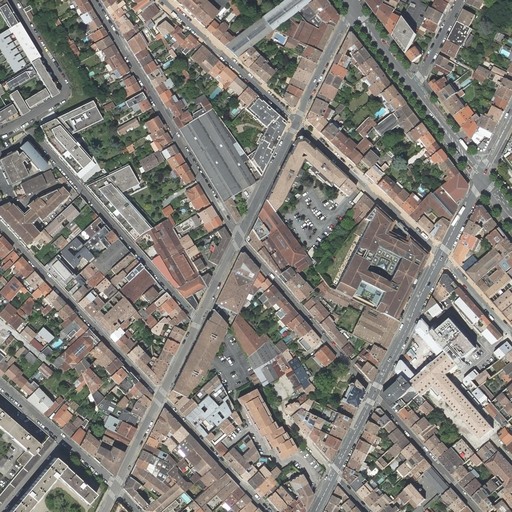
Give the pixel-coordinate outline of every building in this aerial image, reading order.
[(0,95),(5,93),(7,96),(11,103),(0,109),(0,125),(19,117),(60,93),(60,92),(60,91),(5,0),(0,0),(0,12),(10,29),(0,34),(0,44),(17,72),(0,81),(0,95)] [(78,7),(87,2),(86,0),(71,0),(73,3),(76,8),(78,7)] [(115,0),(106,0),(102,3),(106,9),(115,2),(116,1),(115,0)] [(148,0),(142,0),(137,5),(132,8),(136,12),(150,1),(148,0)] [(192,0),(188,3),(182,7),(187,12),(190,10),(192,12),(190,14),(193,18),(198,21),(204,27),(211,19),(213,17),(215,16),(222,8),(213,0),(192,0)] [(312,0),(283,0),(283,1),(251,26),(241,33),(238,35),(236,37),(235,38),(224,46),(237,58),(250,48),(251,47),(263,37),(274,29),(279,25),(283,22),(288,18),(291,16),(296,12),(312,0)] [(229,0),(227,2),(234,10),(236,7),(231,0),(229,0)] [(329,4),(326,0),(312,0),(296,12),(301,17),(303,21),(305,23),(315,15),(316,14),(329,4)] [(365,0),(377,16),(383,4),(384,2),(381,0),(365,0)] [(383,4),(377,16),(386,28),(391,19),(393,14),(395,11),(397,7),(400,0),(384,0),(384,2),(383,4)] [(444,15),(450,5),(441,0),(437,0),(433,9),(436,10),(444,15)] [(468,0),(467,4),(480,10),(483,4),(486,5),(489,0),(468,0)] [(92,9),(87,2),(78,7),(76,8),(77,10),(76,10),(80,16),(83,14),(92,9)] [(106,9),(110,15),(119,8),(122,6),(121,4),(118,7),(115,2),(106,9)] [(158,12),(152,4),(141,13),(142,14),(143,14),(147,19),(148,21),(158,12)] [(338,16),(329,4),(316,14),(315,15),(321,22),(321,21),(328,24),(329,23),(330,22),(335,24),(338,18),(338,16)] [(27,7),(23,9),(30,21),(34,19),(27,7)] [(110,15),(114,22),(124,14),(126,13),(125,11),(121,14),(118,11),(120,10),(119,8),(110,15)] [(426,19),(428,20),(439,25),(441,21),(442,21),(444,15),(431,8),(426,19)] [(54,20),(57,19),(51,9),(49,11),(54,20)] [(97,18),(92,9),(83,14),(84,17),(86,19),(88,23),(97,18)] [(464,9),(458,22),(469,27),(476,15),(464,9)] [(114,22),(118,28),(127,21),(128,19),(124,14),(114,22)] [(391,19),(386,28),(394,37),(396,32),(403,19),(401,18),(393,14),(391,19)] [(298,19),(291,16),(289,19),(287,25),(283,31),(278,28),(280,27),(279,25),(274,29),(275,30),(289,37),(299,42),(308,46),(321,53),(332,30),(334,27),(335,24),(330,22),(329,23),(328,24),(321,21),(321,22),(315,15),(305,23),(303,22),(298,19)] [(221,23),(214,17),(213,17),(211,19),(219,26),(220,25),(221,23)] [(101,25),(97,18),(88,23),(90,26),(89,27),(91,31),(94,30),(95,32),(103,27),(101,25)] [(417,35),(404,18),(403,19),(396,32),(394,37),(399,44),(407,54),(417,35)] [(206,29),(211,34),(219,26),(211,19),(204,27),(206,29)] [(435,33),(439,25),(428,20),(426,19),(423,24),(425,25),(424,28),(435,33)] [(128,22),(126,23),(130,29),(132,28),(134,26),(130,20),(128,22)] [(118,28),(122,35),(130,29),(126,23),(128,22),(127,21),(118,28)] [(168,33),(174,29),(165,21),(156,27),(160,33),(155,37),(157,40),(163,37),(164,35),(168,33)] [(211,34),(217,39),(227,29),(222,24),(223,23),(223,22),(222,22),(221,23),(220,25),(219,26),(211,34)] [(458,22),(448,40),(459,46),(461,47),(463,48),(470,34),(472,29),(469,27),(458,22)] [(139,27),(136,24),(134,26),(132,28),(130,29),(122,35),(126,42),(137,33),(135,30),(139,27)] [(94,42),(107,35),(103,27),(95,32),(90,35),(94,42)] [(180,44),(186,38),(180,32),(182,31),(178,27),(171,35),(177,40),(172,45),(175,49),(179,45),(180,44)] [(236,37),(228,29),(226,32),(232,37),(233,36),(235,38),(236,37)] [(274,29),(263,37),(267,40),(268,40),(269,41),(275,30),(274,29)] [(218,40),(224,46),(235,38),(233,36),(232,37),(226,32),(218,40)] [(348,32),(338,53),(343,55),(345,51),(346,49),(348,48),(357,41),(350,32),(348,32)] [(147,46),(137,33),(126,42),(134,55),(145,48),(147,46)] [(198,42),(189,34),(186,38),(180,44),(182,46),(184,44),(186,46),(190,50),(193,46),(195,48),(200,44),(198,42)] [(96,46),(99,51),(113,44),(108,36),(94,43),(92,45),(93,48),(96,46)] [(289,37),(283,48),(285,48),(292,52),(294,53),(298,44),(299,42),(289,37)] [(167,43),(165,40),(162,41),(164,44),(169,51),(173,58),(176,56),(167,43)] [(448,40),(442,52),(452,58),(459,46),(448,40)] [(362,47),(357,41),(348,48),(348,49),(351,52),(349,53),(351,55),(353,54),(362,47)] [(72,44),(69,46),(74,55),(79,52),(74,43),(72,44)] [(202,45),(200,44),(195,48),(197,50),(191,57),(200,65),(201,64),(210,53),(202,45)] [(108,59),(118,53),(113,45),(102,51),(103,53),(101,54),(102,56),(105,55),(107,57),(103,59),(104,61),(105,60),(108,59)] [(320,56),(321,53),(308,46),(307,48),(307,50),(320,56)] [(407,54),(413,62),(422,56),(416,47),(415,48),(414,46),(411,48),(413,50),(407,54)] [(459,46),(452,58),(454,59),(461,47),(459,46)] [(369,57),(362,47),(353,54),(351,55),(351,56),(351,59),(351,60),(350,60),(352,62),(352,63),(356,68),(357,67),(358,66),(369,57)] [(138,61),(148,54),(147,53),(146,54),(144,51),(146,50),(145,48),(134,55),(138,61)] [(251,49),(250,48),(237,58),(243,63),(255,51),(254,50),(252,51),(252,50),(251,49)] [(316,64),(320,56),(307,50),(306,50),(304,55),(301,53),(300,53),(299,56),(302,57),(316,64)] [(255,51),(243,63),(248,68),(257,58),(255,56),(257,53),(255,51)] [(109,71),(112,69),(124,63),(118,53),(108,59),(105,60),(108,64),(105,66),(109,71)] [(219,61),(210,53),(201,64),(203,65),(204,67),(207,69),(206,71),(208,73),(209,71),(219,61)] [(343,55),(338,53),(333,64),(342,68),(343,67),(344,64),(348,57),(343,55)] [(149,56),(148,54),(138,61),(142,67),(152,61),(151,59),(149,56)] [(436,64),(452,72),(454,69),(447,65),(450,61),(440,55),(436,64)] [(261,57),(260,56),(258,58),(257,58),(248,68),(254,73),(263,63),(265,61),(264,60),(261,57)] [(311,74),(316,64),(302,57),(297,67),(311,74)] [(377,67),(369,57),(358,66),(357,67),(358,69),(360,68),(364,73),(362,74),(364,77),(365,75),(377,67)] [(142,67),(146,75),(157,69),(159,67),(158,65),(155,59),(152,61),(142,67)] [(269,67),(271,65),(270,64),(268,66),(266,64),(268,62),(266,60),(265,61),(263,63),(254,73),(259,78),(269,67)] [(225,67),(219,61),(209,71),(211,73),(213,71),(218,75),(225,67)] [(121,76),(129,71),(124,63),(112,69),(113,71),(114,71),(116,69),(121,76)] [(342,68),(333,64),(328,73),(338,78),(342,80),(346,71),(344,70),(343,69),(342,68)] [(448,75),(452,72),(436,64),(434,68),(439,71),(446,74),(448,75)] [(272,66),(271,65),(269,67),(259,78),(265,83),(265,82),(269,78),(276,70),(274,67),(272,69),(270,68),(272,66)] [(492,72),(480,66),(477,71),(476,73),(485,77),(494,82),(499,84),(500,85),(503,86),(511,90),(511,82),(502,77),(497,75),(492,72)] [(146,75),(150,81),(159,75),(161,75),(163,73),(160,69),(159,67),(157,69),(146,75)] [(236,77),(225,67),(218,75),(220,77),(218,80),(227,88),(228,86),(236,77)] [(306,84),(311,74),(297,67),(295,71),(294,73),(292,77),(292,78),(306,84)] [(384,76),(377,67),(365,75),(364,77),(361,79),(363,82),(365,80),(366,79),(370,86),(384,76)] [(495,67),(492,72),(497,75),(502,77),(511,82),(511,73),(509,72),(508,72),(507,73),(495,67)] [(189,76),(185,69),(181,71),(186,78),(189,76)] [(475,72),(472,77),(483,82),(485,77),(476,73),(475,72)] [(344,83),(345,81),(342,80),(338,78),(328,73),(323,83),(337,90),(341,82),(343,83),(344,83)] [(124,87),(125,89),(136,82),(132,76),(131,76),(129,74),(123,78),(124,80),(123,81),(126,86),(124,87)] [(150,81),(154,88),(167,80),(165,78),(162,80),(159,75),(150,81)] [(189,76),(186,78),(191,85),(194,83),(189,76)] [(391,85),(384,76),(370,86),(368,87),(368,88),(369,90),(372,93),(375,97),(377,95),(391,85)] [(247,87),(236,77),(228,86),(239,96),(247,87)] [(154,88),(158,95),(167,90),(170,88),(174,86),(169,78),(167,80),(154,88)] [(302,91),(306,84),(292,78),(288,84),(302,91)] [(437,95),(450,85),(445,78),(437,83),(432,88),(437,95)] [(128,96),(140,89),(136,82),(125,89),(126,90),(128,92),(126,92),(128,96)] [(196,85),(194,83),(191,85),(195,91),(199,89),(196,85)] [(335,94),(337,90),(323,83),(318,93),(330,99),(332,100),(334,96),(335,94)] [(437,95),(444,104),(460,92),(453,83),(450,85),(437,95)] [(298,99),(302,91),(288,84),(285,92),(298,99)] [(398,94),(391,85),(377,95),(379,98),(381,96),(385,101),(383,103),(384,105),(387,102),(398,94)] [(510,102),(511,96),(511,90),(503,86),(500,85),(499,86),(500,87),(502,88),(499,94),(497,93),(496,95),(498,96),(510,102)] [(244,108),(256,95),(247,87),(239,96),(235,100),(237,101),(239,99),(245,104),(243,107),(244,108)] [(158,95),(163,102),(172,97),(173,96),(174,95),(170,88),(167,90),(158,95)] [(465,94),(462,90),(460,92),(444,104),(454,117),(465,108),(468,106),(467,103),(466,104),(464,106),(458,99),(461,97),(465,94)] [(142,92),(125,102),(128,109),(135,105),(143,100),(146,99),(143,94),(142,92)] [(285,92),(282,98),(292,108),(294,108),(298,99),(285,92)] [(318,93),(315,98),(327,104),(330,101),(333,102),(333,101),(332,100),(330,99),(318,93)] [(405,103),(398,94),(387,102),(384,105),(386,107),(388,105),(389,104),(392,108),(393,110),(391,111),(392,113),(394,111),(405,103)] [(163,102),(167,109),(169,107),(178,102),(174,95),(173,96),(172,97),(163,102)] [(207,98),(204,95),(194,101),(196,105),(201,102),(206,99),(207,98)] [(257,171),(261,176),(279,138),(286,125),(283,123),(285,121),(277,114),(270,108),(256,95),(244,108),(267,128),(263,135),(261,133),(256,142),(259,144),(256,150),(247,156),(257,171)] [(504,112),(510,102),(498,96),(496,95),(495,97),(497,98),(494,104),(492,103),(491,102),(490,104),(491,105),(493,106),(504,112)] [(183,98),(179,101),(184,107),(188,105),(183,98)] [(309,111),(321,117),(322,117),(326,107),(328,109),(329,107),(327,106),(328,104),(327,104),(315,98),(309,111)] [(103,119),(92,99),(37,126),(46,143),(74,175),(76,174),(91,160),(69,135),(103,119)] [(142,112),(151,107),(146,99),(143,100),(135,105),(136,108),(139,107),(142,112)] [(193,116),(195,119),(212,108),(206,99),(201,102),(204,108),(193,115),(193,116)] [(169,107),(173,114),(179,110),(184,107),(179,101),(178,102),(169,107)] [(111,103),(103,108),(106,112),(109,111),(110,110),(114,108),(115,107),(113,102),(111,103)] [(412,113),(405,103),(394,111),(392,113),(376,125),(373,127),(381,137),(383,135),(396,126),(398,124),(399,123),(412,113)] [(462,127),(473,118),(476,116),(468,106),(465,108),(454,117),(462,127)] [(499,123),(504,112),(493,106),(489,116),(487,115),(486,114),(486,116),(488,117),(499,123)] [(313,127),(320,133),(328,124),(329,123),(329,122),(332,120),(330,118),(334,111),(330,109),(328,109),(326,107),(322,117),(321,117),(313,127)] [(238,223),(241,217),(234,207),(236,206),(232,200),(233,199),(234,197),(233,196),(256,182),(244,163),(249,160),(247,156),(244,153),(237,142),(226,128),(222,121),(212,108),(195,119),(192,121),(179,129),(201,165),(223,202),(236,223),(238,223)] [(175,117),(173,119),(179,129),(192,121),(190,118),(186,111),(181,114),(175,117)] [(306,120),(313,127),(321,117),(309,111),(306,118),(306,120)] [(420,123),(412,113),(399,123),(398,124),(396,126),(397,128),(400,127),(402,125),(406,130),(403,132),(401,134),(403,136),(405,134),(406,134),(408,132),(420,123)] [(494,134),(499,123),(488,117),(486,116),(484,115),(481,114),(480,117),(477,115),(476,116),(473,118),(479,126),(494,134)] [(339,130),(343,126),(341,124),(339,127),(334,122),(339,116),(337,115),(332,120),(329,122),(329,123),(328,124),(320,133),(329,141),(338,132),(338,131),(339,130)] [(161,128),(163,127),(157,116),(145,123),(147,126),(150,132),(151,134),(161,128)] [(135,118),(116,129),(120,137),(126,134),(124,131),(138,123),(135,118)] [(472,140),(479,126),(473,118),(462,127),(472,140)] [(426,131),(420,123),(408,132),(406,134),(412,142),(414,141),(418,138),(426,131)] [(400,127),(397,128),(401,134),(403,132),(406,130),(402,125),(400,127)] [(157,138),(164,134),(161,128),(151,134),(149,135),(152,140),(153,140),(157,138)] [(329,141),(337,149),(346,140),(348,138),(340,131),(339,130),(338,131),(338,132),(329,141)] [(433,141),(426,131),(418,138),(425,147),(433,141)] [(155,152),(159,150),(164,147),(163,146),(172,141),(166,132),(164,134),(157,138),(158,139),(154,141),(154,142),(150,144),(155,152)] [(383,138),(381,137),(373,146),(375,147),(383,138)] [(337,149),(345,157),(353,149),(355,147),(356,146),(354,144),(353,145),(347,141),(349,139),(348,138),(346,140),(337,149)] [(353,149),(345,157),(355,165),(359,161),(360,160),(362,157),(369,150),(371,148),(373,146),(364,138),(363,138),(356,146),(355,147),(353,149)] [(267,198),(265,200),(269,205),(274,212),(278,209),(281,206),(284,198),(287,199),(302,171),(299,169),(301,163),(306,162),(311,167),(308,170),(326,187),(330,182),(337,188),(346,178),(338,170),(335,167),(330,164),(315,150),(314,148),(313,149),(306,142),(306,141),(304,139),(301,139),(298,139),(297,140),(296,140),(295,141),(293,145),(294,146),(290,154),(289,153),(277,176),(271,188),(267,198)] [(486,149),(490,141),(486,139),(477,146),(480,150),(481,150),(481,151),(482,151),(483,151),(484,151),(485,151),(485,150),(485,151),(485,150),(486,150),(486,149)] [(425,147),(424,148),(427,152),(424,154),(427,158),(428,157),(439,149),(433,141),(425,147)] [(16,152),(0,159),(0,162),(0,163),(3,168),(4,172),(7,177),(7,178),(10,183),(10,184),(27,176),(21,163),(24,161),(27,164),(29,162),(37,170),(38,169),(41,171),(47,166),(45,164),(40,158),(38,157),(34,151),(31,149),(27,144),(25,142),(20,148),(23,152),(22,152),(21,152),(19,155),(21,157),(19,158),(16,152)] [(167,160),(179,153),(174,144),(161,151),(167,160)] [(362,157),(360,160),(369,168),(378,159),(384,153),(382,151),(376,157),(374,155),(375,154),(375,153),(373,152),(372,152),(372,153),(370,152),(372,150),(371,148),(369,150),(362,157)] [(438,164),(446,158),(439,149),(428,157),(427,158),(426,159),(423,161),(424,163),(427,161),(430,159),(433,163),(435,161),(438,164)] [(157,151),(135,163),(142,174),(163,162),(157,151)] [(167,160),(173,170),(175,169),(185,163),(179,153),(167,160)] [(443,172),(452,166),(446,158),(438,164),(437,164),(438,166),(440,168),(443,172)] [(96,165),(91,160),(76,174),(80,179),(96,165)] [(174,179),(177,177),(179,176),(180,175),(189,170),(185,163),(175,169),(173,170),(169,172),(174,179)] [(139,184),(128,164),(84,185),(133,241),(142,234),(147,230),(152,228),(121,193),(139,184)] [(364,174),(373,183),(382,173),(383,172),(388,166),(386,165),(381,170),(380,170),(379,169),(378,168),(379,167),(377,164),(370,172),(368,170),(364,174)] [(458,173),(452,166),(443,172),(444,174),(446,176),(444,178),(443,178),(446,182),(458,173)] [(408,169),(405,173),(411,178),(412,178),(414,175),(410,171),(408,169)] [(20,185),(25,194),(55,180),(51,170),(27,181),(20,185)] [(186,184),(195,179),(189,170),(180,175),(184,181),(186,184)] [(373,183),(376,185),(385,194),(394,184),(384,176),(382,173),(373,183)] [(467,185),(458,173),(446,182),(439,186),(457,206),(467,186),(467,185)] [(356,187),(346,178),(337,188),(335,190),(337,192),(339,189),(343,192),(344,193),(348,196),(350,194),(356,187)] [(386,194),(391,200),(399,192),(400,190),(402,188),(403,187),(397,182),(394,185),(394,184),(385,194),(386,194)] [(195,199),(204,194),(198,184),(185,192),(188,195),(191,201),(193,200),(195,199)] [(456,208),(457,206),(439,186),(430,193),(429,192),(421,202),(408,215),(414,221),(419,216),(423,212),(424,212),(425,210),(429,207),(431,209),(439,217),(441,218),(449,222),(456,208)] [(16,206),(15,207),(34,228),(36,227),(33,224),(39,218),(43,222),(71,197),(62,187),(59,190),(63,194),(38,217),(30,208),(23,214),(16,206)] [(391,200),(399,207),(406,198),(409,195),(402,188),(400,190),(399,192),(391,200)] [(63,194),(59,190),(58,189),(45,195),(43,193),(39,198),(37,196),(27,206),(30,208),(38,217),(63,194)] [(360,191),(352,201),(355,204),(363,194),(360,191)] [(408,215),(421,202),(411,193),(409,195),(406,198),(399,207),(408,215)] [(202,211),(211,205),(209,202),(204,194),(195,199),(193,200),(191,201),(196,210),(198,209),(200,208),(202,211)] [(368,212),(375,204),(363,194),(355,204),(346,215),(353,220),(361,210),(362,212),(360,215),(363,218),(368,212)] [(72,220),(88,205),(80,196),(49,224),(43,229),(52,239),(67,225),(72,220)] [(269,205),(265,200),(257,217),(261,223),(290,266),(305,255),(294,239),(279,218),(275,212),(269,205)] [(0,205),(0,216),(1,218),(7,224),(9,226),(11,229),(12,228),(17,234),(16,235),(19,237),(18,238),(20,241),(25,247),(32,240),(39,234),(39,233),(34,228),(15,207),(12,204),(11,205),(8,202),(4,204),(0,205)] [(376,206),(375,204),(368,212),(363,218),(355,227),(352,232),(360,237),(334,290),(350,298),(365,305),(396,320),(398,315),(405,301),(407,297),(411,288),(407,286),(410,280),(411,281),(413,276),(412,276),(415,270),(419,272),(424,263),(411,257),(410,256),(420,246),(408,236),(407,234),(404,239),(389,231),(393,222),(387,216),(383,212),(381,216),(373,212),(376,206)] [(479,204),(471,221),(479,226),(481,226),(483,225),(480,224),(482,220),(484,224),(492,218),(488,212),(482,204),(479,204)] [(169,206),(162,211),(166,217),(169,215),(173,212),(169,206)] [(381,210),(376,206),(373,212),(381,216),(383,212),(381,210)] [(172,228),(176,226),(169,215),(166,217),(172,228)] [(363,218),(360,215),(352,225),(355,227),(363,218)] [(214,228),(222,224),(217,216),(211,220),(210,221),(204,224),(208,232),(214,228)] [(440,240),(449,222),(441,218),(438,225),(437,225),(437,224),(436,224),(435,224),(435,225),(434,225),(434,226),(433,226),(423,216),(422,216),(421,216),(419,217),(419,216),(414,221),(416,222),(428,234),(436,241),(440,240)] [(105,225),(98,217),(83,230),(90,238),(105,225)] [(271,259),(281,273),(290,267),(290,266),(261,223),(257,217),(251,229),(263,247),(271,259)] [(483,225),(481,226),(481,227),(483,229),(484,227),(491,235),(500,228),(492,218),(484,224),(483,225)] [(174,232),(173,229),(167,219),(157,224),(152,228),(147,230),(155,244),(174,232)] [(72,220),(67,225),(71,230),(76,237),(81,232),(72,220)] [(186,221),(181,224),(187,234),(192,231),(186,221)] [(479,226),(471,221),(465,233),(476,238),(483,229),(481,227),(481,226),(479,226)] [(181,224),(173,229),(179,239),(187,234),(181,224)] [(110,230),(105,225),(90,238),(83,245),(88,251),(99,241),(107,248),(110,245),(104,237),(110,230)] [(8,228),(18,238),(19,237),(16,235),(17,234),(12,228),(11,229),(9,226),(8,228)] [(224,227),(217,231),(221,239),(217,246),(215,245),(208,261),(217,266),(231,238),(224,227)] [(508,238),(500,228),(491,235),(488,237),(486,239),(487,241),(488,240),(489,239),(491,241),(495,246),(493,248),(494,250),(495,249),(496,248),(498,247),(508,238)] [(52,239),(43,229),(39,233),(39,234),(32,240),(35,243),(41,237),(46,241),(43,243),(45,245),(47,243),(52,239)] [(248,242),(257,252),(263,247),(251,229),(248,236),(251,240),(248,242)] [(51,245),(58,253),(69,244),(76,237),(71,230),(67,234),(70,237),(66,241),(61,236),(51,245)] [(153,245),(155,244),(147,230),(142,234),(133,241),(142,251),(153,245)] [(151,261),(168,281),(177,276),(178,279),(183,277),(184,279),(188,277),(187,276),(194,272),(197,276),(199,275),(197,272),(192,262),(191,261),(185,250),(183,247),(174,232),(153,245),(159,255),(151,261)] [(476,238),(465,233),(459,244),(469,249),(473,250),(475,252),(481,240),(478,239),(476,238)] [(185,250),(194,245),(187,234),(179,239),(183,247),(185,250)] [(93,257),(76,238),(60,253),(74,268),(84,258),(87,262),(93,257)] [(111,269),(130,253),(126,248),(118,238),(110,245),(107,248),(95,258),(91,262),(96,268),(98,271),(103,276),(111,269)] [(511,252),(511,243),(508,238),(498,247),(496,248),(495,249),(494,250),(491,252),(486,257),(479,262),(466,273),(476,283),(511,252)] [(12,248),(7,242),(0,248),(0,258),(4,255),(12,248)] [(469,249),(459,244),(454,255),(454,259),(460,266),(465,258),(469,249)] [(194,245),(185,250),(190,258),(199,253),(194,245)] [(428,254),(420,246),(410,256),(411,257),(424,263),(425,261),(426,258),(428,254)] [(257,252),(266,263),(271,259),(263,247),(257,252)] [(16,251),(14,249),(12,251),(13,251),(3,261),(5,264),(16,254),(14,252),(16,251)] [(314,254),(309,250),(305,255),(309,260),(314,254)] [(240,252),(231,270),(254,281),(258,272),(259,270),(243,252),(240,252)] [(511,252),(476,283),(493,303),(511,287),(511,252)] [(115,273),(122,267),(123,266),(124,266),(133,258),(134,257),(130,253),(111,269),(115,273)] [(16,254),(5,264),(3,266),(5,269),(7,267),(18,257),(16,254)] [(57,255),(46,266),(65,285),(76,275),(57,255)] [(295,273),(311,263),(309,260),(305,255),(290,266),(290,267),(281,273),(277,276),(284,283),(294,275),(295,274),(295,273)] [(461,267),(466,273),(479,262),(474,256),(461,267)] [(27,263),(21,257),(13,264),(16,268),(13,271),(16,274),(19,271),(27,263)] [(200,258),(192,262),(197,272),(205,267),(200,258)] [(124,278),(140,263),(136,259),(135,260),(124,271),(123,271),(121,273),(119,275),(117,277),(116,276),(109,283),(110,283),(114,287),(117,284),(124,278)] [(266,263),(277,276),(281,273),(271,259),(266,263)] [(34,271),(27,263),(19,271),(16,274),(14,275),(16,277),(21,273),(26,278),(34,271)] [(90,263),(78,274),(74,278),(78,283),(80,285),(77,287),(78,289),(82,286),(86,282),(89,279),(88,278),(92,274),(93,275),(94,273),(89,267),(92,265),(90,263)] [(143,267),(140,263),(124,278),(128,282),(143,267)] [(151,287),(157,282),(143,267),(128,282),(121,288),(118,291),(118,292),(130,305),(140,296),(151,287)] [(254,281),(231,270),(215,303),(237,314),(238,314),(238,313),(243,304),(246,296),(248,294),(254,281)] [(35,291),(44,282),(34,271),(26,278),(25,280),(35,291)] [(96,273),(89,279),(86,282),(88,285),(85,287),(87,290),(82,286),(78,289),(72,295),(71,296),(78,303),(83,308),(96,296),(97,295),(92,290),(96,286),(101,292),(102,291),(110,283),(109,283),(105,278),(103,276),(98,271),(96,273)] [(194,310),(196,310),(198,305),(192,295),(201,289),(204,293),(207,287),(201,277),(199,275),(197,276),(194,272),(187,276),(188,277),(184,279),(183,277),(178,279),(177,276),(168,281),(194,310)] [(265,280),(258,272),(254,281),(248,294),(253,296),(260,289),(262,288),(264,291),(272,284),(267,279),(265,280)] [(207,287),(211,277),(207,273),(201,277),(207,287)] [(292,293),(304,283),(300,278),(299,279),(295,274),(294,275),(284,283),(292,293)] [(444,275),(440,283),(447,290),(449,293),(451,295),(455,291),(460,288),(455,283),(448,274),(444,275)] [(13,276),(7,283),(5,286),(2,288),(0,291),(0,310),(1,311),(23,286),(13,276)] [(324,296),(329,287),(324,281),(317,286),(322,293),(319,296),(321,298),(324,296)] [(31,294),(35,299),(37,298),(42,293),(46,296),(52,290),(44,282),(35,291),(31,294)] [(72,295),(78,289),(77,287),(80,285),(78,283),(69,292),(72,295)] [(114,287),(110,283),(102,291),(101,292),(97,295),(96,296),(83,308),(91,317),(104,304),(99,299),(102,297),(101,296),(103,293),(109,299),(110,299),(118,292),(118,291),(114,287)] [(310,290),(304,283),(292,293),(300,302),(304,298),(307,295),(313,290),(311,288),(310,290)] [(440,283),(436,290),(443,298),(445,300),(451,295),(449,293),(447,290),(440,283)] [(277,290),(272,284),(264,291),(261,295),(262,296),(264,295),(265,296),(268,299),(277,290)] [(97,295),(101,292),(96,286),(92,290),(97,295)] [(147,304),(158,294),(151,287),(140,296),(147,304)] [(346,307),(350,298),(334,290),(329,287),(324,296),(346,307)] [(511,304),(511,287),(493,303),(502,313),(511,304)] [(468,297),(460,288),(455,291),(463,300),(468,297)] [(57,296),(52,290),(46,296),(44,298),(49,303),(50,302),(57,296)] [(275,303),(282,296),(277,290),(268,299),(263,303),(268,309),(275,303)] [(436,290),(433,297),(439,304),(445,300),(443,298),(436,290)] [(130,305),(118,292),(110,299),(109,299),(104,304),(91,317),(109,336),(127,319),(128,319),(132,315),(136,311),(130,305)] [(156,308),(169,297),(166,293),(154,303),(144,312),(141,309),(137,312),(141,317),(143,320),(150,314),(156,308)] [(311,300),(315,304),(318,302),(321,298),(319,296),(320,294),(319,293),(311,300)] [(65,304),(57,296),(50,302),(57,310),(56,311),(57,312),(58,311),(65,304)] [(247,308),(253,302),(246,296),(243,304),(247,308)] [(287,302),(282,296),(275,303),(280,308),(287,302)] [(162,315),(166,311),(168,314),(177,306),(169,297),(156,308),(162,315)] [(433,297),(425,313),(426,313),(439,304),(433,297)] [(476,306),(468,297),(463,300),(472,310),(476,306)] [(15,314),(7,323),(15,330),(23,320),(19,317),(20,315),(21,316),(23,314),(20,311),(21,310),(26,314),(31,309),(34,305),(27,299),(24,303),(15,314)] [(147,304),(141,309),(144,312),(154,303),(151,300),(147,304)] [(303,306),(307,311),(313,306),(309,301),(303,306)] [(274,313),(280,319),(293,308),(287,302),(280,308),(274,313)] [(307,311),(313,317),(323,308),(318,302),(315,304),(313,306),(307,311)] [(17,311),(8,303),(1,312),(1,311),(0,312),(0,315),(7,322),(17,311)] [(237,314),(215,303),(212,309),(213,310),(225,323),(226,324),(230,329),(247,358),(264,343),(259,337),(253,331),(248,325),(244,320),(240,316),(238,313),(238,314),(237,314)] [(44,309),(40,305),(38,307),(36,309),(39,312),(40,313),(42,312),(44,315),(52,308),(48,304),(44,309)] [(73,312),(65,304),(58,311),(57,312),(56,313),(64,321),(73,312)] [(511,304),(502,313),(511,323),(511,322),(511,304)] [(385,351),(399,322),(396,320),(365,305),(361,314),(351,334),(367,342),(370,343),(372,345),(385,351)] [(172,319),(182,311),(177,306),(168,314),(169,315),(170,316),(172,319)] [(484,315),(476,306),(472,310),(480,319),(484,315)] [(298,314),(293,308),(280,319),(285,326),(287,324),(289,322),(298,314)] [(313,317),(318,323),(328,314),(323,308),(313,317)] [(33,310),(31,309),(26,314),(21,310),(20,311),(23,314),(21,316),(20,315),(19,317),(23,320),(25,322),(29,317),(28,316),(33,310)] [(200,333),(197,340),(198,341),(204,352),(208,360),(210,355),(224,328),(223,328),(225,323),(213,310),(208,320),(207,320),(202,330),(203,331),(203,332),(202,334),(200,333)] [(138,320),(141,317),(137,312),(136,311),(132,315),(135,319),(131,322),(133,324),(137,321),(138,320)] [(186,324),(190,320),(186,316),(182,311),(172,319),(171,321),(168,322),(168,323),(171,325),(173,326),(175,327),(179,322),(183,318),(185,320),(184,321),(186,324)] [(77,316),(73,312),(64,321),(63,322),(61,324),(64,328),(66,326),(77,316)] [(157,323),(158,323),(150,314),(143,320),(146,323),(151,329),(151,328),(157,323)] [(303,320),(298,314),(289,322),(287,324),(292,330),(295,328),(303,320)] [(327,333),(334,326),(335,326),(332,322),(333,322),(330,317),(332,315),(331,314),(320,324),(327,333)] [(492,324),(484,315),(480,319),(485,325),(482,328),(484,331),(488,328),(492,324)] [(73,334),(84,324),(77,316),(66,326),(64,328),(62,330),(70,338),(73,334)] [(452,316),(433,332),(431,333),(447,352),(459,365),(460,367),(464,363),(480,349),(452,316)] [(109,336),(114,342),(122,334),(123,333),(124,333),(122,330),(130,322),(127,319),(109,336)] [(311,329),(303,320),(295,328),(292,330),(300,338),(302,336),(311,329)] [(422,321),(421,321),(417,329),(417,331),(440,358),(431,367),(427,370),(418,378),(403,361),(402,361),(401,361),(397,369),(396,371),(397,372),(402,378),(404,377),(422,396),(434,386),(441,394),(441,395),(461,417),(481,439),(481,440),(494,429),(454,383),(452,385),(445,377),(459,365),(447,352),(431,333),(433,332),(424,321),(423,321),(422,321)] [(164,323),(157,323),(151,328),(150,331),(159,335),(167,339),(178,344),(183,335),(171,330),(168,338),(159,334),(163,326),(163,325),(164,323)] [(89,329),(84,324),(73,334),(74,335),(76,337),(74,338),(68,343),(69,344),(70,346),(89,329)] [(503,337),(492,324),(488,328),(499,340),(503,337)] [(29,342),(32,338),(35,335),(26,326),(19,334),(29,342)] [(37,333),(48,343),(55,336),(43,326),(37,333)] [(185,331),(175,327),(173,326),(173,327),(172,328),(171,330),(183,335),(185,331)] [(340,334),(344,330),(342,329),(339,332),(334,326),(327,333),(333,340),(340,334)] [(208,360),(209,361),(225,329),(224,328),(210,355),(208,360)] [(2,331),(9,337),(10,335),(4,329),(2,331)] [(94,335),(89,329),(70,346),(60,356),(65,361),(70,366),(72,368),(74,366),(83,358),(84,357),(87,354),(88,353),(90,351),(100,341),(94,335)] [(320,339),(311,329),(302,336),(304,338),(299,342),(307,351),(320,339)] [(114,342),(120,347),(127,340),(129,339),(132,336),(127,330),(124,333),(123,333),(122,334),(114,342)] [(262,334),(261,335),(259,337),(264,343),(268,340),(262,334)] [(348,342),(340,334),(333,340),(340,348),(348,342)] [(9,344),(13,338),(10,335),(9,337),(7,339),(6,341),(5,341),(9,344)] [(277,343),(272,337),(269,339),(274,346),(277,343)] [(32,338),(29,342),(30,342),(29,343),(39,352),(43,348),(32,338)] [(127,340),(120,347),(124,352),(126,354),(134,347),(136,346),(129,339),(127,340)] [(162,349),(173,354),(178,344),(167,339),(162,349)] [(269,339),(268,340),(264,343),(247,358),(253,370),(260,366),(281,353),(274,346),(269,339)] [(182,370),(172,391),(182,396),(186,393),(187,390),(188,391),(197,382),(200,376),(207,362),(208,360),(204,352),(198,341),(197,340),(194,347),(191,353),(184,367),(185,368),(184,371),(183,371),(182,370)] [(107,348),(100,341),(90,351),(95,356),(94,357),(96,359),(97,358),(107,348)] [(133,362),(144,352),(141,349),(140,348),(138,346),(139,345),(140,344),(139,342),(137,344),(136,346),(134,347),(126,354),(133,362)] [(278,342),(277,343),(274,346),(281,353),(281,354),(285,350),(278,342)] [(511,350),(511,346),(508,342),(494,353),(500,360),(511,350)] [(43,348),(39,352),(41,353),(46,349),(51,355),(54,352),(46,344),(43,348)] [(352,348),(348,344),(341,349),(347,356),(350,353),(349,351),(352,348)] [(335,357),(325,345),(314,354),(318,358),(319,359),(321,362),(324,366),(335,357)] [(378,364),(385,351),(372,345),(369,351),(367,349),(366,350),(378,364)] [(15,355),(18,358),(25,349),(22,346),(15,355)] [(84,379),(86,382),(91,393),(91,394),(96,390),(103,383),(96,376),(90,369),(95,364),(96,364),(97,363),(98,364),(99,364),(100,366),(102,364),(105,368),(116,358),(107,348),(97,358),(96,359),(93,362),(90,365),(81,373),(82,375),(84,379)] [(287,348),(285,350),(281,354),(287,362),(292,359),(288,351),(289,350),(287,348)] [(46,349),(41,353),(47,358),(51,355),(46,349)] [(168,365),(173,354),(162,349),(161,352),(159,350),(158,352),(159,353),(160,353),(159,355),(158,356),(153,353),(153,357),(155,358),(157,359),(168,365)] [(375,370),(378,364),(366,350),(365,349),(358,356),(361,358),(366,362),(375,370)] [(511,350),(500,360),(472,380),(474,383),(478,388),(485,383),(505,367),(511,362),(511,350)] [(24,358),(28,361),(33,355),(29,352),(24,358)] [(150,359),(144,352),(133,362),(140,369),(145,364),(146,363),(150,359)] [(264,373),(268,380),(277,375),(273,369),(276,368),(280,365),(283,371),(284,371),(290,367),(287,362),(281,354),(281,353),(260,366),(264,373)] [(37,358),(33,355),(28,361),(32,365),(37,358)] [(60,355),(52,363),(57,368),(58,367),(60,366),(65,361),(60,356),(60,355)] [(370,381),(375,370),(366,362),(361,368),(356,363),(361,358),(358,356),(358,355),(351,360),(369,381),(370,381)] [(0,362),(0,376),(1,377),(4,373),(12,365),(12,364),(16,360),(13,357),(7,364),(4,361),(8,357),(6,356),(3,360),(2,360),(1,361),(0,362)] [(158,384),(168,365),(157,359),(155,358),(153,357),(151,358),(155,360),(150,370),(146,365),(147,364),(146,363),(145,364),(140,369),(155,385),(158,384)] [(295,357),(292,359),(287,362),(290,367),(299,384),(307,379),(308,378),(295,357)] [(81,373),(90,365),(84,359),(83,358),(74,366),(75,368),(79,376),(81,373)] [(123,365),(116,358),(105,368),(107,370),(106,370),(109,373),(110,373),(112,375),(123,365)] [(201,376),(209,361),(208,360),(207,362),(200,376),(201,376)] [(70,366),(65,361),(60,366),(65,371),(70,366)] [(51,375),(53,373),(43,363),(38,369),(48,378),(51,375)] [(347,370),(341,363),(336,366),(343,374),(347,370)] [(11,379),(12,380),(19,371),(12,365),(4,373),(10,378),(11,379)] [(126,368),(123,365),(112,375),(110,376),(117,384),(128,372),(129,372),(126,368)] [(277,375),(268,380),(261,384),(262,386),(285,373),(284,371),(283,371),(280,365),(276,368),(273,369),(277,375)] [(260,381),(261,384),(268,380),(264,373),(260,366),(253,370),(255,373),(257,377),(258,378),(260,381)] [(301,387),(299,384),(290,367),(284,371),(285,373),(286,375),(288,379),(293,386),(292,387),(295,390),(298,388),(301,387)] [(18,385),(21,388),(27,381),(20,375),(21,374),(22,373),(19,371),(12,380),(17,384),(18,385)] [(138,381),(129,372),(128,372),(117,384),(115,386),(124,395),(138,381)] [(73,383),(77,388),(84,379),(82,375),(73,383)] [(189,400),(178,410),(185,417),(221,384),(216,375),(192,397),(189,400)] [(420,408),(427,402),(422,396),(404,377),(402,378),(399,381),(400,382),(383,396),(392,407),(398,413),(408,405),(413,400),(420,408)] [(39,386),(32,380),(30,378),(27,381),(21,388),(24,391),(25,392),(30,395),(38,388),(39,386)] [(77,388),(75,389),(78,392),(86,382),(84,379),(77,388)] [(311,383),(307,379),(299,384),(301,387),(303,390),(311,383)] [(365,390),(355,379),(354,380),(352,384),(352,383),(351,383),(350,383),(349,383),(348,384),(348,385),(348,387),(349,387),(350,387),(344,399),(341,398),(340,400),(344,402),(356,408),(365,390)] [(142,385),(138,381),(124,395),(124,396),(128,401),(130,398),(132,396),(142,385)] [(317,392),(311,383),(303,390),(306,393),(305,394),(308,399),(308,398),(317,392)] [(485,383),(478,388),(489,400),(492,403),(498,397),(485,383)] [(221,384),(185,417),(187,419),(195,428),(228,398),(226,395),(221,384)] [(511,384),(498,397),(492,403),(500,412),(511,401),(511,384)] [(147,390),(142,385),(132,396),(130,398),(132,400),(134,397),(135,398),(133,400),(136,402),(138,400),(142,395),(147,390)] [(27,398),(43,412),(53,403),(38,388),(30,395),(27,398)] [(96,390),(91,394),(97,405),(103,399),(104,398),(96,390)] [(136,402),(147,408),(150,401),(152,396),(147,390),(142,395),(138,400),(136,402)] [(281,459),(296,451),(289,438),(288,439),(286,435),(284,436),(279,427),(276,428),(272,422),(271,423),(268,416),(261,403),(254,390),(238,398),(252,424),(253,424),(257,430),(258,430),(261,437),(262,436),(269,449),(273,447),(277,453),(278,453),(281,459)] [(174,405),(178,410),(189,400),(185,397),(183,396),(182,396),(172,391),(170,395),(176,400),(177,399),(178,400),(177,401),(178,402),(174,405)] [(305,394),(303,395),(296,401),(297,401),(294,404),(294,403),(290,405),(290,404),(287,406),(288,407),(285,409),(288,414),(308,399),(305,394)] [(168,399),(174,405),(178,402),(177,401),(178,400),(177,399),(176,400),(170,395),(168,398),(168,399)] [(42,413),(46,417),(58,405),(63,400),(60,396),(59,396),(55,401),(53,403),(43,412),(42,413)] [(124,396),(116,405),(123,409),(128,401),(124,396)] [(195,428),(196,428),(204,437),(235,410),(228,398),(195,428)] [(308,399),(288,414),(288,415),(289,417),(300,409),(307,412),(312,400),(308,398),(308,399)] [(344,402),(340,400),(336,398),(335,401),(339,403),(343,405),(342,407),(341,409),(340,411),(333,408),(331,407),(332,407),(326,404),(325,407),(332,410),(337,413),(339,414),(351,419),(356,408),(344,402)] [(103,399),(97,405),(98,408),(98,410),(106,414),(122,421),(132,427),(137,416),(131,413),(130,412),(123,409),(116,405),(103,399)] [(511,401),(500,412),(508,421),(511,417),(511,401)] [(136,402),(130,412),(131,413),(137,416),(142,418),(147,408),(136,402)] [(434,409),(427,402),(420,408),(414,413),(405,421),(408,425),(412,429),(421,420),(424,418),(423,416),(420,419),(416,414),(421,409),(427,416),(434,409)] [(500,412),(492,403),(486,408),(502,427),(504,425),(506,427),(510,423),(508,421),(500,412)] [(65,410),(68,407),(64,404),(52,418),(56,421),(65,410)] [(68,421),(72,416),(67,411),(71,406),(70,405),(68,407),(65,410),(56,421),(63,427),(68,421)] [(408,405),(398,413),(405,421),(414,413),(408,405)] [(158,419),(152,430),(161,434),(168,438),(180,426),(164,408),(163,408),(158,419)] [(377,409),(375,413),(381,418),(385,414),(381,408),(377,409)] [(41,446),(0,409),(0,427),(25,449),(24,450),(25,451),(17,461),(23,466),(33,456),(32,455),(41,446)] [(131,440),(136,429),(132,427),(122,421),(106,414),(98,410),(98,409),(92,421),(101,425),(107,428),(116,433),(131,440)] [(303,431),(307,436),(311,427),(316,417),(307,412),(300,409),(289,417),(294,421),(298,426),(303,431)] [(214,447),(220,442),(242,423),(235,410),(204,437),(214,447)] [(332,424),(345,431),(351,419),(339,414),(337,413),(331,424),(332,424)] [(381,418),(375,413),(370,422),(377,425),(382,418),(381,418)] [(385,414),(381,418),(382,418),(377,425),(382,428),(383,428),(385,427),(387,425),(392,421),(386,415),(385,414)] [(61,430),(69,437),(76,429),(77,429),(81,425),(83,422),(77,417),(73,422),(71,420),(69,422),(68,421),(63,427),(61,430)] [(311,427),(318,430),(319,428),(323,422),(323,420),(316,417),(311,427)] [(412,429),(419,436),(431,425),(425,418),(424,418),(421,420),(412,429)] [(71,439),(75,442),(84,427),(88,421),(85,419),(83,422),(81,425),(83,427),(81,430),(79,428),(71,439)] [(92,421),(90,419),(88,421),(84,427),(75,442),(78,445),(83,437),(83,438),(88,429),(92,421)] [(395,425),(392,421),(387,425),(390,429),(395,425)] [(377,425),(370,422),(367,429),(377,437),(382,428),(377,425)] [(419,436),(425,444),(436,435),(436,433),(434,430),(430,433),(430,432),(434,428),(437,425),(435,422),(431,425),(419,436)] [(327,435),(340,441),(345,431),(332,424),(331,424),(330,423),(329,425),(325,432),(319,428),(318,430),(320,431),(324,433),(327,435)] [(511,425),(510,423),(506,427),(497,435),(507,446),(511,441),(511,425)] [(390,429),(387,425),(385,427),(391,434),(398,428),(395,425),(390,429)] [(180,426),(168,438),(165,440),(162,443),(167,448),(170,452),(188,434),(180,426)] [(315,441),(320,431),(318,430),(311,427),(307,436),(314,444),(315,441)] [(128,445),(131,440),(116,433),(107,428),(105,433),(103,435),(101,440),(111,445),(112,446),(125,452),(127,448),(121,445),(120,447),(115,444),(114,445),(112,444),(114,440),(105,436),(106,434),(128,445)] [(398,428),(391,434),(390,436),(396,444),(405,436),(398,428)] [(90,431),(88,429),(83,438),(80,446),(92,457),(101,441),(99,439),(98,442),(88,434),(90,431)] [(381,439),(377,437),(367,429),(361,440),(373,446),(377,448),(378,448),(379,447),(377,446),(378,446),(377,445),(379,442),(379,441),(380,441),(381,439)] [(161,434),(152,430),(149,437),(158,441),(160,442),(162,443),(165,440),(168,438),(161,434)] [(98,442),(99,439),(90,431),(88,434),(98,442)] [(335,450),(340,441),(327,435),(324,433),(320,431),(315,441),(335,450)] [(188,452),(197,444),(188,434),(170,452),(179,461),(188,452)] [(240,475),(260,457),(256,450),(248,435),(233,447),(228,451),(222,456),(240,475)] [(425,444),(432,452),(442,443),(436,435),(425,444)] [(0,505),(54,440),(49,436),(41,446),(24,467),(0,494),(0,505)] [(378,461),(385,468),(404,451),(412,444),(405,436),(396,444),(386,453),(385,454),(378,460),(378,461)] [(158,441),(149,437),(145,443),(155,448),(158,441)] [(471,459),(476,454),(471,448),(464,440),(463,439),(452,448),(450,450),(439,459),(452,475),(463,465),(465,463),(471,459)] [(122,457),(125,452),(112,446),(111,445),(101,440),(101,441),(92,457),(102,466),(112,474),(113,475),(116,469),(122,457)] [(361,440),(357,449),(368,455),(373,446),(361,440)] [(329,461),(330,461),(335,450),(315,441),(314,444),(329,461)] [(499,452),(490,441),(476,454),(483,462),(485,465),(499,452)] [(222,456),(228,451),(220,442),(214,447),(222,456)] [(439,459),(450,450),(443,442),(442,443),(432,452),(439,459)] [(145,443),(142,450),(156,457),(157,458),(159,459),(167,463),(173,466),(176,463),(168,454),(167,454),(163,452),(160,450),(155,448),(145,443)] [(203,450),(197,444),(188,452),(179,461),(176,463),(175,464),(181,471),(186,466),(189,470),(207,454),(203,450)] [(419,451),(412,444),(404,451),(409,457),(406,459),(408,461),(410,459),(419,451)] [(357,449),(352,458),(364,464),(367,466),(370,467),(372,466),(365,462),(368,455),(357,449)] [(142,450),(138,458),(152,465),(156,457),(142,450)] [(411,471),(425,459),(419,451),(410,459),(408,461),(398,470),(403,475),(396,481),(392,476),(388,479),(395,486),(402,480),(408,474),(411,471)] [(511,465),(499,452),(485,465),(500,480),(504,485),(506,488),(511,482),(511,465)] [(214,462),(207,454),(189,470),(193,474),(189,478),(193,484),(195,482),(199,479),(204,474),(217,464),(214,462)] [(483,462),(476,454),(471,459),(477,466),(480,464),(483,462)] [(55,457),(8,511),(25,511),(56,475),(87,504),(96,495),(65,466),(55,457)] [(169,488),(175,483),(166,473),(173,466),(167,463),(159,459),(157,458),(156,457),(152,465),(138,458),(135,465),(144,470),(148,473),(155,477),(169,488)] [(354,482),(351,485),(354,489),(358,493),(361,490),(368,483),(369,482),(363,474),(364,474),(367,468),(369,469),(370,467),(367,466),(364,464),(352,458),(348,467),(357,472),(359,473),(362,475),(354,482)] [(425,459),(411,471),(414,474),(415,476),(418,479),(423,475),(432,467),(425,459)] [(376,463),(383,470),(385,468),(378,461),(376,463)] [(225,473),(217,464),(204,474),(199,479),(203,483),(207,488),(211,485),(225,473)] [(144,487),(158,498),(169,488),(155,477),(148,473),(144,470),(135,465),(129,476),(134,480),(141,485),(144,487)] [(173,466),(166,473),(175,483),(181,477),(177,473),(177,468),(174,465),(173,466)] [(453,476),(459,482),(473,470),(470,466),(467,470),(463,465),(452,475),(453,476)] [(276,477),(280,471),(276,467),(270,472),(269,471),(266,467),(259,474),(260,474),(261,476),(265,480),(270,475),(273,479),(276,477)] [(351,485),(354,482),(362,475),(359,473),(358,477),(355,475),(357,472),(348,467),(343,476),(343,477),(351,485)] [(446,483),(432,467),(423,475),(442,497),(452,488),(446,483)] [(459,482),(465,489),(477,479),(479,477),(480,476),(474,469),(473,470),(459,482)] [(260,474),(259,474),(257,472),(246,482),(250,486),(261,476),(260,474)] [(238,486),(225,473),(211,485),(207,488),(193,501),(199,508),(203,511),(210,511),(204,505),(216,493),(223,501),(238,486)] [(305,510),(313,494),(313,493),(309,488),(301,473),(289,481),(295,492),(297,495),(299,498),(305,510)] [(276,482),(273,479),(270,475),(265,480),(262,482),(254,490),(261,497),(276,482)] [(129,476),(123,489),(136,502),(141,498),(137,494),(144,487),(141,485),(134,480),(129,476)] [(262,482),(265,480),(261,476),(250,486),(254,490),(262,482)] [(181,477),(175,483),(184,492),(192,484),(190,482),(185,482),(181,477)] [(199,487),(203,483),(199,479),(195,482),(199,487)] [(372,483),(370,485),(375,491),(378,488),(379,487),(372,479),(370,481),(372,483)] [(465,489),(473,497),(485,488),(484,487),(482,485),(481,484),(480,482),(477,479),(465,489)] [(493,493),(496,491),(504,485),(500,480),(495,484),(492,480),(486,485),(485,486),(484,487),(485,488),(473,497),(479,505),(488,498),(493,493)] [(358,493),(364,500),(375,491),(370,485),(372,483),(370,481),(369,482),(368,483),(361,490),(358,493)] [(267,498),(280,486),(276,482),(261,497),(264,500),(267,498)] [(511,482),(506,488),(504,485),(496,491),(503,501),(511,511),(511,482)] [(184,492),(175,483),(169,488),(158,498),(156,499),(147,507),(143,510),(144,511),(160,511),(168,506),(174,500),(184,492)] [(412,499),(418,506),(419,506),(421,504),(426,499),(421,494),(417,490),(414,486),(412,484),(405,491),(412,499)] [(245,494),(238,486),(223,501),(230,508),(245,494)] [(283,489),(280,486),(267,498),(279,511),(282,509),(287,504),(293,500),(284,490),(286,489),(285,488),(283,489)] [(338,486),(334,496),(343,500),(343,498),(349,501),(351,499),(345,494),(339,486),(338,486)] [(364,500),(371,508),(385,495),(384,494),(380,497),(376,492),(380,489),(378,488),(375,491),(364,500)] [(460,498),(452,488),(442,497),(450,505),(447,507),(448,508),(451,506),(460,498)] [(381,511),(396,511),(399,510),(404,505),(405,504),(409,501),(412,499),(405,491),(399,497),(393,501),(395,503),(399,499),(400,498),(404,503),(404,504),(402,505),(398,508),(397,507),(393,510),(389,505),(381,511)] [(251,500),(245,494),(230,508),(234,511),(237,511),(249,501),(251,500)] [(371,508),(374,511),(381,511),(389,505),(393,502),(387,496),(388,495),(387,494),(386,494),(385,495),(371,508)] [(304,511),(305,510),(299,498),(297,495),(295,498),(293,499),(293,500),(287,504),(282,509),(279,511),(278,511),(304,511)] [(343,500),(334,496),(330,502),(341,507),(341,508),(343,507),(343,506),(342,505),(341,505),(343,500)] [(440,499),(441,498),(439,496),(438,496),(436,497),(424,508),(426,511),(428,510),(430,509),(437,502),(439,500),(440,499)] [(460,511),(467,506),(460,498),(451,506),(448,508),(447,509),(449,511),(452,508),(455,511),(460,511)] [(479,505),(485,511),(490,511),(491,511),(494,509),(496,507),(488,498),(479,505)] [(351,511),(357,507),(351,499),(349,501),(347,502),(343,506),(343,507),(341,508),(343,509),(345,511),(351,511)] [(409,501),(415,508),(418,506),(412,499),(409,501)] [(160,511),(169,511),(172,509),(178,504),(174,500),(168,506),(160,511)] [(194,511),(199,508),(193,501),(188,505),(193,510),(191,511),(181,511),(179,511),(194,511)] [(230,508),(223,501),(220,503),(228,511),(230,508)] [(249,501),(237,511),(252,511),(256,509),(249,501)] [(499,511),(511,511),(503,501),(496,507),(497,509),(499,511)] [(341,507),(330,502),(326,511),(327,511),(338,511),(341,507)] [(128,511),(119,503),(116,503),(111,511),(128,511)]
